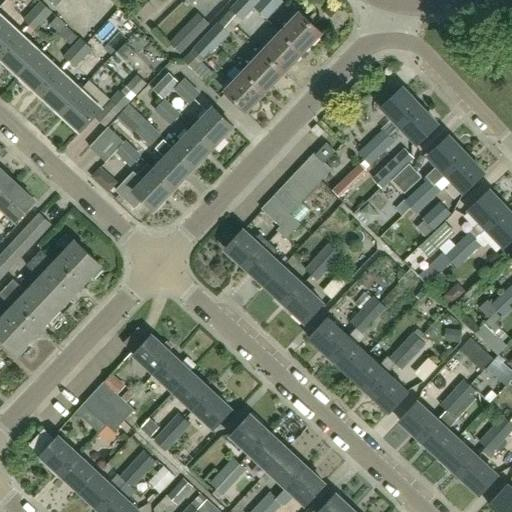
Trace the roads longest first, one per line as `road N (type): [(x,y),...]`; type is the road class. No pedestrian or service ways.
road 1 (residential): [(424,511),(156,263)]
road 2 (residential): [(156,263),(359,51),(393,41)]
road 3 (residential): [(0,433),(156,263)]
road 4 (residential): [(156,263),(0,119)]
road 5 (residential): [(393,41),(424,49),(511,145)]
